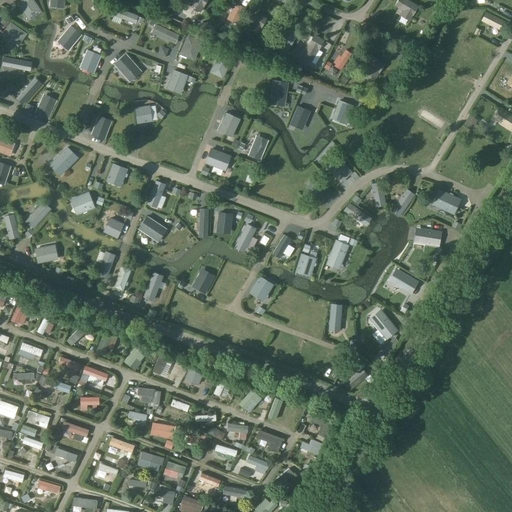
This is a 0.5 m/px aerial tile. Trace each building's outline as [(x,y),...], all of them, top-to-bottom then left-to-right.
[(33,0),(21,0),(17,3),(29,21),(41,12),(33,0)] [(200,12),(207,0),(191,0),(193,1),(190,7),(200,12)] [(418,5),(408,0),(398,0),(395,6),(402,10),(399,15),(409,21),(418,5)] [(342,2),(340,5),(348,10),(350,7),(342,2)] [(239,6),(238,8),(233,6),(227,19),(237,24),(245,8),(239,6)] [(481,21),(501,31),(502,30),(506,24),(505,24),(506,22),(485,11),(481,21)] [(247,28),(259,34),(267,19),(255,13),(247,28)] [(128,35),(135,37),(138,27),(112,19),(110,27),(128,32),(128,35)] [(18,46),(27,34),(10,22),(1,35),(18,46)] [(175,44),(179,35),(155,24),(151,33),(175,44)] [(70,25),(57,41),(68,51),(82,35),(70,25)] [(285,55),(298,34),(291,30),(284,42),(280,39),(275,47),(280,50),(279,51),(285,55)] [(313,34),(301,57),(311,63),(324,40),(313,34)] [(202,42),(189,36),(180,55),(195,61),(202,42)] [(87,50),(79,68),(93,74),(101,56),(87,50)] [(340,70),(351,54),(345,50),(340,57),(338,56),(334,63),(335,64),(334,66),(340,70)] [(219,53),(210,72),(222,78),(232,60),(219,53)] [(114,64),(130,82),(141,72),(125,54),(114,64)] [(365,73),(376,79),(385,62),(371,55),(365,66),(368,68),(365,73)] [(173,70),(166,88),(180,94),(187,75),(173,70)] [(272,80),(269,99),(286,101),(288,82),(272,80)] [(43,94),(35,113),(48,119),(57,100),(43,94)] [(346,125),(353,105),(339,100),(332,120),(346,125)] [(306,125),(311,111),(298,105),(292,120),(306,125)] [(135,108),(137,123),(152,121),(149,106),(135,108)] [(511,118),(497,109),(491,117),(511,130),(511,118)] [(226,113),(218,131),(232,137),(240,119),(226,113)] [(105,140),(112,121),(98,116),(91,135),(105,140)] [(256,135),(248,155),(260,160),(268,140),(256,135)] [(0,151),(6,154),(10,142),(0,138),(0,151)] [(67,147),(49,165),(60,176),(78,158),(67,147)] [(211,149),(206,162),(225,169),(230,156),(211,149)] [(327,168),(341,182),(352,172),(338,157),(327,168)] [(0,162),(0,177),(6,180),(11,166),(0,162)] [(113,164),(106,181),(120,186),(126,169),(113,164)] [(332,191),(322,180),(311,190),(321,201),(332,191)] [(166,185),(156,181),(149,204),(157,207),(166,185)] [(381,182),(371,184),(375,207),(385,205),(381,182)] [(406,189),(391,211),(399,217),(414,195),(406,189)] [(432,205),(453,214),(460,199),(439,190),(432,205)] [(78,215),(95,208),(89,193),(72,200),(78,215)] [(372,218),(350,203),(344,211),(367,226),(372,218)] [(33,227),(48,211),(41,205),(26,221),(33,227)] [(217,212),(216,228),(231,229),(233,214),(217,212)] [(10,238),(19,236),(13,214),(4,217),(10,238)] [(147,216),(138,229),(158,242),(166,229),(147,216)] [(117,237),(123,224),(110,218),(104,231),(117,237)] [(245,248),(255,228),(247,224),(237,244),(245,248)] [(417,227),(414,242),(439,246),(442,232),(417,227)] [(283,236),(271,255),(278,260),(290,240),(283,236)] [(336,240),(326,264),(338,269),(348,245),(336,240)] [(55,245),(35,249),(38,263),(58,259),(55,245)] [(114,255),(106,252),(98,275),(106,278),(114,255)] [(301,254),(296,272),(310,277),(315,259),(301,254)] [(201,269),(192,287),(205,293),(214,276),(201,269)] [(396,269),(389,281),(410,294),(417,282),(396,269)] [(161,279),(152,276),(144,297),(153,300),(161,279)] [(260,277),(249,293),(263,301),(273,285),(260,277)] [(17,323),(22,311),(25,312),(26,309),(29,310),(32,304),(21,299),(11,320),(17,323)] [(331,305),(329,330),(339,331),(341,306),(331,305)] [(380,344),(397,330),(381,309),(369,319),(378,330),(372,334),(380,344)] [(37,331),(43,334),(50,319),(45,316),(37,331)] [(87,330),(82,325),(67,340),(72,345),(87,330)] [(104,356),(112,335),(104,332),(96,353),(104,356)] [(0,334),(0,340),(7,343),(9,338),(0,334)] [(0,341),(0,349),(7,352),(9,345),(0,341)] [(137,356),(141,359),(145,354),(136,347),(124,361),(130,366),(137,356)] [(30,360),(41,361),(41,355),(44,355),(44,349),(25,348),(25,354),(30,354),(30,360)] [(173,359),(160,353),(152,371),(159,375),(165,362),(171,365),(173,359)] [(61,357),(58,363),(77,371),(80,364),(61,357)] [(198,385),(204,370),(191,364),(185,379),(198,385)] [(107,378),(108,374),(86,366),(83,369),(83,373),(80,380),(86,382),(89,375),(105,381),(107,378)] [(362,368),(345,382),(350,389),(367,375),(362,368)] [(14,379),(24,379),(24,383),(32,383),(32,379),(33,379),(33,373),(14,373),(14,379)] [(221,376),(212,397),(213,397),(218,399),(227,378),(221,376)] [(50,378),(48,385),(69,392),(71,385),(50,378)] [(154,391),(154,390),(138,388),(137,395),(153,397),(153,403),(159,404),(160,392),(154,391)] [(249,411),(256,403),(261,397),(265,392),(253,388),(240,404),(249,411)] [(127,404),(130,397),(124,394),(121,401),(127,404)] [(275,396),(268,416),(275,419),(283,399),(275,396)] [(88,410),(88,404),(99,404),(99,397),(80,397),(80,410),(88,410)] [(173,399),(171,406),(187,412),(189,406),(173,399)] [(22,404),(3,402),(2,409),(14,411),(12,420),(19,421),(22,404)] [(187,420),(189,413),(172,407),(170,413),(187,420)] [(29,409),(27,416),(48,423),(50,416),(29,409)] [(145,425),(147,415),(129,411),(128,417),(134,419),(134,423),(145,425)] [(334,420),(315,413),(313,420),(322,424),(319,433),(328,436),(334,420)] [(86,437),(88,430),(64,422),(62,428),(75,433),(73,438),(80,441),(82,435),(86,437)] [(150,435),(173,439),(175,426),(152,422),(150,435)] [(209,429),(215,429),(215,422),(195,423),(195,431),(209,430),(209,429)] [(227,424),(227,431),(240,432),(239,438),(245,439),(246,433),(247,433),(248,426),(227,424)] [(0,429),(0,436),(11,438),(12,432),(0,429)] [(277,452),(282,439),(259,430),(256,437),(270,443),(268,449),(277,452)] [(192,436),(187,435),(186,441),(205,445),(206,439),(203,438),(203,435),(197,434),(198,433),(193,432),(192,436)] [(24,436),(22,442),(41,449),(43,443),(24,436)] [(300,447),(318,455),(323,444),(312,439),(310,444),(302,441),(300,447)] [(121,447),(120,454),(124,455),(125,442),(109,440),(108,446),(121,447)] [(21,451),(41,456),(43,450),(23,444),(21,451)] [(216,445),(215,450),(235,456),(237,451),(216,445)] [(57,448),(54,455),(75,462),(77,455),(57,448)] [(162,465),(164,458),(142,452),(140,459),(154,463),(153,466),(157,467),(158,464),(162,465)] [(216,452),(214,458),(235,465),(237,458),(216,452)] [(249,454),(246,461),(267,469),(270,462),(249,454)] [(168,462),(166,468),(178,472),(177,476),(182,478),(185,467),(168,462)] [(101,464),(99,470),(116,476),(118,470),(101,464)] [(278,486),(294,473),(289,468),(274,480),(278,486)] [(5,470),(4,476),(22,482),(24,475),(5,470)] [(98,477),(115,484),(118,478),(100,471),(98,477)] [(201,473),(199,479),(218,487),(220,481),(201,473)] [(5,477),(2,485),(22,491),(24,483),(5,477)] [(129,485),(146,487),(147,481),(129,479),(129,485)] [(58,493),(60,486),(39,480),(37,487),(58,493)] [(246,490),(225,486),(223,494),(245,498),(246,490)] [(175,491),(157,488),(156,494),(164,496),(163,502),(172,504),(173,497),(174,498),(175,491)] [(184,496),(181,504),(201,510),(203,502),(184,496)] [(96,508),(97,500),(74,497),(73,505),(96,508)] [(265,499),(255,509),(257,511),(261,511),(265,507),(270,511),(277,504),(272,500),(270,503),(265,499)]
